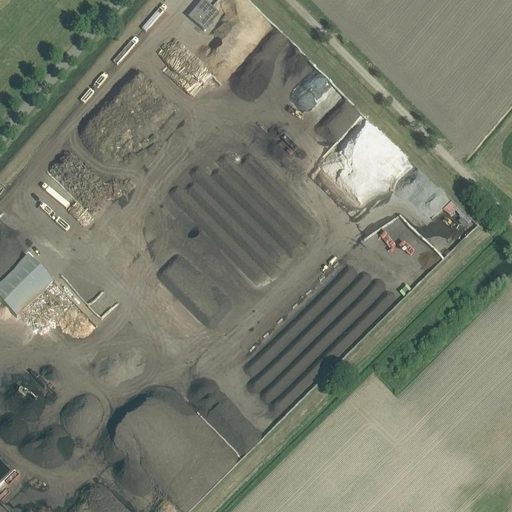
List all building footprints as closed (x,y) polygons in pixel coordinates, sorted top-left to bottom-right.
[(203,1),(188,18),(203,31),(218,14),(203,1)] [(452,215),(459,207),(447,195),(439,204),(452,215)] [(380,267),(394,281),(405,276),(405,282),(417,283),(414,277),(406,276),(404,274),(410,274),(413,271),(422,271),(428,266),(431,273),(432,260),(436,257),(434,252),(410,227),(410,228),(406,230),(407,230),(379,243),(374,243),(368,246),(368,249),(375,256),(380,267)] [(28,257),(0,283),(0,300),(16,317),(53,283),(28,257)] [(80,319),(57,333),(60,338),(83,324),(80,319)]
